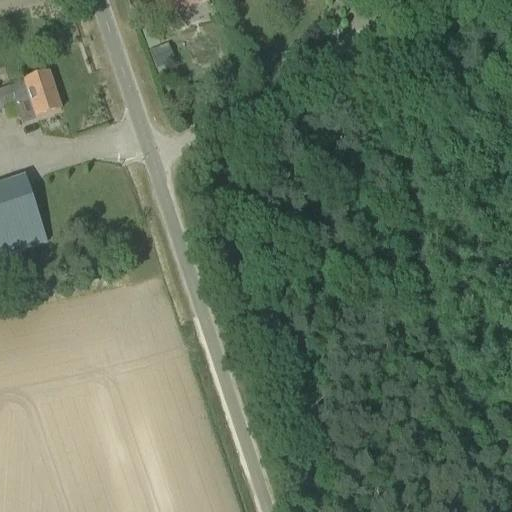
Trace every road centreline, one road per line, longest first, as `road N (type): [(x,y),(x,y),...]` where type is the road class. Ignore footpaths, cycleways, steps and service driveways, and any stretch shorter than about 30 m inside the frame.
road 1 (unclassified): [(266,511),(144,170)]
road 2 (unclassified): [(144,170),(378,33)]
road 3 (unclassified): [(144,170),(87,0)]
